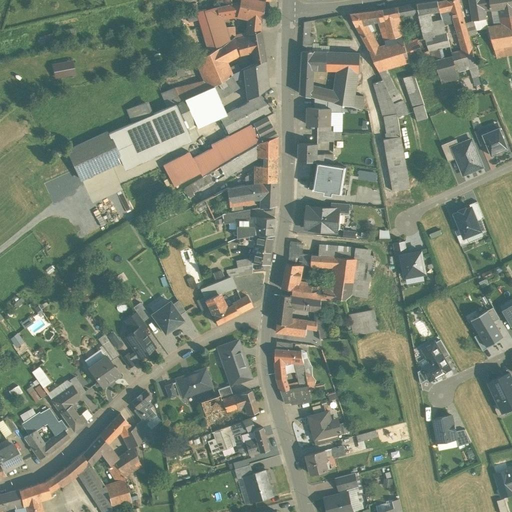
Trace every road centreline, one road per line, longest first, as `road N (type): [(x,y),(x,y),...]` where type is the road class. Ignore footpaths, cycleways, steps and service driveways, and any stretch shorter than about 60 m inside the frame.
road 1 (residential): [(270,320),(246,322),(179,359),(60,462),(0,490)]
road 2 (tertiary): [(270,320),(286,204),(286,13)]
road 3 (tertiary): [(303,511),(266,376),(270,320)]
road 4 (unclassified): [(409,0),(286,13)]
road 5 (track): [(0,249),(101,182)]
road 6 (residential): [(511,167),(406,223)]
